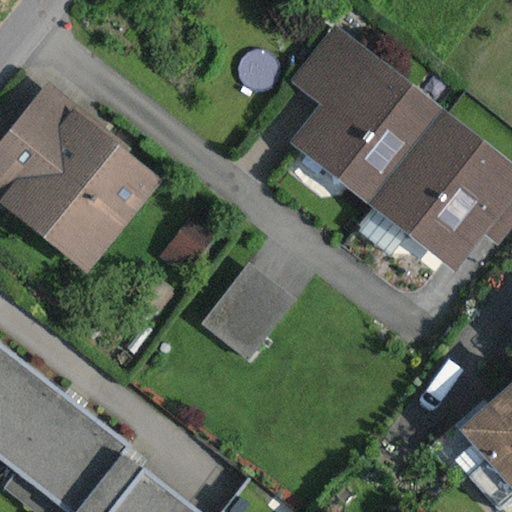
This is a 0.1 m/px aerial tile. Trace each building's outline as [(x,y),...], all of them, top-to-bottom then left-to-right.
[(304,136),(381,196),(443,116),(343,38),(312,78),(336,96),(304,136)] [(10,191),(91,257),(156,177),(49,91),(0,151),(0,174),(14,186),(10,191)] [(511,230),(511,168),(443,116),(381,196),(459,256),(485,223),(505,239),(511,230)] [(302,294),(256,259),(211,319),(257,353),(302,294)] [(0,442),(92,511),(110,511),(148,464),(131,451),(139,439),(0,334),(0,442)] [(511,378),(463,424),(511,476),(511,378)] [(211,511),(148,464),(110,511),(211,511)]
